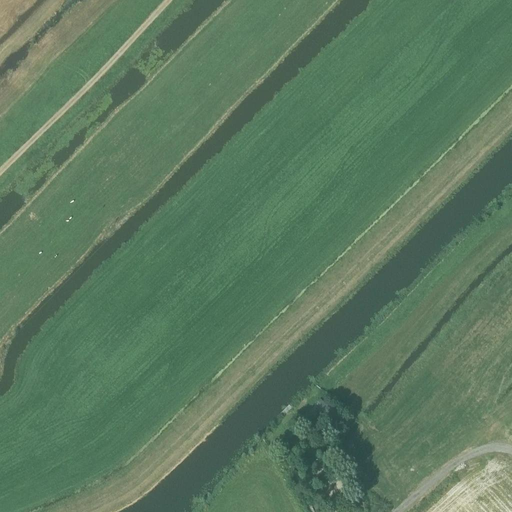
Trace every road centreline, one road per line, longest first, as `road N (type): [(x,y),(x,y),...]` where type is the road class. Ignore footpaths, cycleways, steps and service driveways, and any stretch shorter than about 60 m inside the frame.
road 1 (track): [(0,173),(173,0)]
road 2 (track): [(511,451),(488,450),(450,467),(399,511)]
